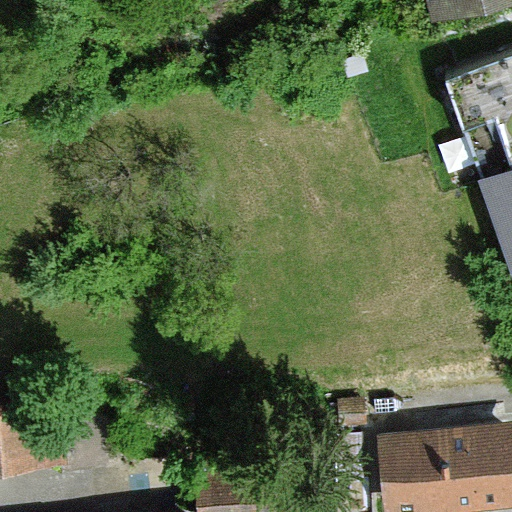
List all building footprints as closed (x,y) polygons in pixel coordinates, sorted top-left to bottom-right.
[(511,0),(422,0),(428,26),(511,5),(511,0)] [(511,169),(511,54),(445,78),(482,181),(511,169)] [(511,169),(482,181),(511,265),(511,169)] [(0,462),(60,459),(56,396),(0,399),(0,462)] [(416,511),(511,503),(511,456),(509,423),(376,435),(383,511),(416,511)] [(206,472),(210,511),(280,511),(275,464),(206,472)]
